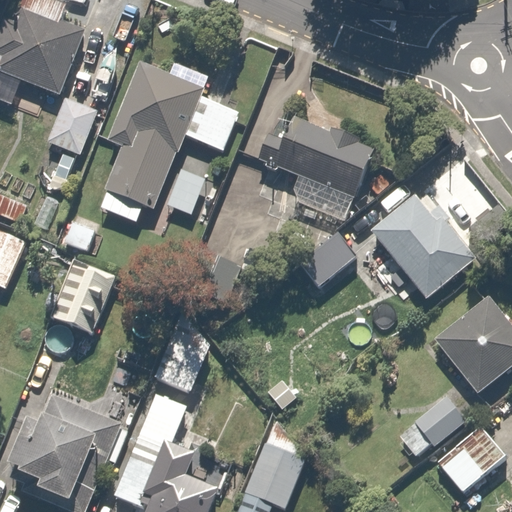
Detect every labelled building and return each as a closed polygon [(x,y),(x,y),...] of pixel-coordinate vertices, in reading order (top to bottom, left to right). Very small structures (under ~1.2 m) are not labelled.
[(0,103),(46,119),(70,49),(0,24),(0,103)] [(138,230),(183,103),(120,80),(91,163),(104,167),(88,212),(138,230)] [(79,125),(48,117),(37,157),(68,166),(79,125)] [(343,211),(364,157),(286,126),(264,180),(343,211)] [(31,206),(0,191),(0,219),(21,229),(31,206)] [(404,203),(356,241),(412,313),(466,270),(434,229),(428,234),(404,203)] [(88,255),(99,224),(73,214),(61,245),(88,255)] [(395,302),(338,236),(306,263),(364,329),(395,302)] [(0,292),(16,258),(0,251),(0,292)] [(257,274),(224,261),(207,303),(240,316),(257,274)] [(104,294),(50,280),(36,333),(90,348),(104,294)] [(511,375),(511,346),(479,309),(426,355),(473,409),(511,375)] [(374,450),(394,479),(458,435),(437,406),(374,450)] [(135,511),(168,418),(138,407),(101,511),(135,511)] [(81,511),(107,441),(39,416),(37,422),(19,415),(13,431),(1,427),(0,430),(0,495),(16,501),(12,511),(81,511)] [(473,436),(418,471),(443,510),(498,476),(473,436)] [(281,511),(297,465),(253,450),(234,507),(248,511),(281,511)] [(207,511),(219,478),(160,458),(143,507),(144,507),(142,511),(207,511)]
